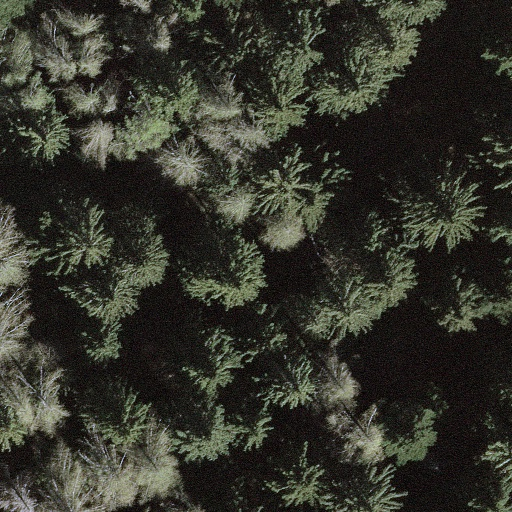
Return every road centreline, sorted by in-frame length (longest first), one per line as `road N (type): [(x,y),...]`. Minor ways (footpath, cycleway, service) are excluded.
road 1 (track): [(0,447),(391,139),(494,0)]
road 2 (track): [(511,291),(58,511)]
